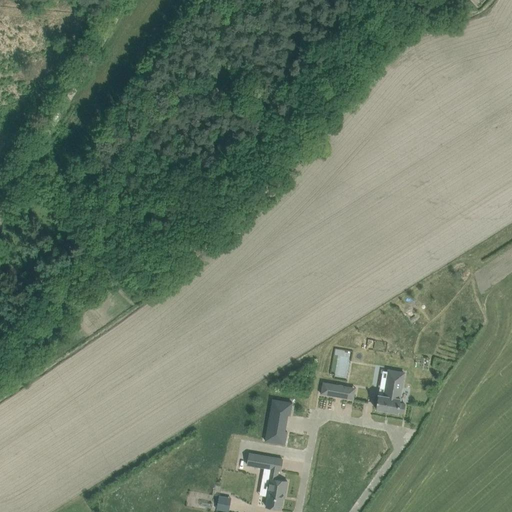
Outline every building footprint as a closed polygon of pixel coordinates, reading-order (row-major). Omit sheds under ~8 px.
[(399,414),(399,413),(405,414),(406,405),(401,405),(402,400),(401,400),(405,374),(389,371),(385,397),(379,396),(377,410),(399,414)] [(323,382),(321,394),(343,398),(353,400),(355,388),(345,386),(323,382)] [(272,399),(265,441),(285,444),(287,432),(284,431),(287,415),(290,415),(292,403),(272,399)] [(282,459),(250,454),(248,465),(271,469),(269,479),(270,479),(267,497),(268,497),(267,507),(281,510),(284,495),(285,495),(288,482),(277,480),(279,471),(280,471),(282,459)] [(219,508),(232,511),(236,497),(222,494),(219,508)]
